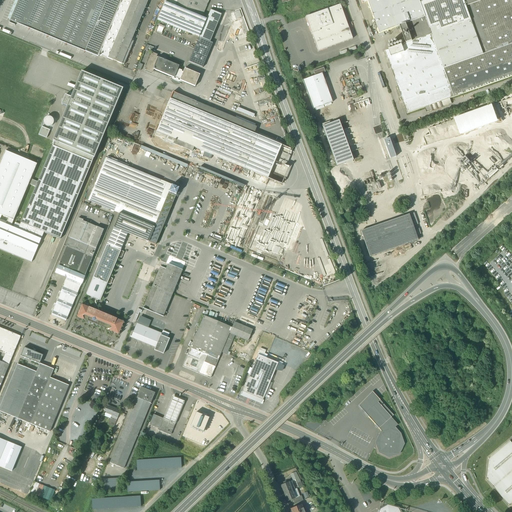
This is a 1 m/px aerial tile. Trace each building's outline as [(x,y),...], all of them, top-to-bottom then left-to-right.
[(121,0),(18,0),(10,20),(98,57),(99,55),(121,0)] [(121,0),(99,55),(103,56),(122,10),(126,0),(121,0)] [(132,0),(127,12),(122,10),(103,56),(122,64),(131,41),(134,42),(136,37),(134,36),(148,0),(132,0)] [(126,0),(122,10),(127,12),(132,0),(126,0)] [(208,0),(177,0),(175,6),(202,17),(208,0)] [(419,0),(366,0),(367,2),(379,34),(397,28),(401,26),(406,24),(426,17),(421,3),(420,2),(419,0)] [(464,0),(428,0),(421,3),(426,17),(430,28),(439,25),(442,31),(471,21),(466,6),(464,0)] [(511,0),(484,0),(466,6),(471,21),(473,26),(484,54),(511,44),(511,0)] [(175,6),(165,2),(157,20),(199,37),(206,19),(202,17),(175,6)] [(353,39),(340,5),(305,17),(318,51),(353,39)] [(206,19),(199,37),(210,42),(222,15),(210,10),(206,19)] [(236,12),(230,14),(238,33),(243,31),(236,12)] [(426,17),(407,24),(413,41),(432,35),(430,28),(426,17)] [(471,21),(442,31),(439,25),(430,28),(432,35),(444,69),(477,57),(478,56),(484,54),(473,26),(471,21)] [(406,24),(401,26),(404,37),(406,40),(407,44),(413,41),(407,24),(406,24)] [(407,44),(385,51),(386,56),(407,114),(425,108),(449,99),(450,99),(454,97),(444,69),(432,35),(413,41),(407,44)] [(210,42),(199,37),(189,62),(203,68),(213,43),(210,42)] [(477,57),(444,69),(454,97),(511,76),(511,44),(484,54),(478,56),(477,57)] [(157,55),(152,53),(146,70),(152,73),(154,69),(153,69),(158,57),(156,56),(157,55)] [(179,66),(158,57),(153,69),(154,69),(174,78),(175,76),(177,70),(179,66)] [(185,68),(183,72),(180,79),(180,80),(195,86),(200,75),(185,68)] [(180,70),(179,71),(177,70),(175,76),(176,77),(176,78),(178,79),(179,78),(180,79),(183,72),(182,72),(182,71),(180,70)] [(54,142),(94,157),(122,89),(81,72),(70,97),(65,96),(61,105),(66,107),(52,141),(54,142)] [(315,76),(302,80),(313,109),(332,103),(322,74),(315,76)] [(197,102),(173,92),(156,132),(169,137),(167,141),(172,143),(173,139),(175,140),(173,144),(193,151),(194,147),(213,155),(212,157),(216,158),(217,157),(282,184),(289,167),(285,165),(292,149),(254,134),(257,127),(197,102)] [(449,99),(425,108),(427,113),(452,104),(450,99),(449,99)] [(455,119),(461,136),(498,122),(492,106),(455,119)] [(50,127),(52,126),(53,124),(53,122),(52,120),(51,118),(49,118),(47,118),(45,119),(44,121),(44,123),(44,125),(46,127),(48,127),(50,127)] [(339,121),(322,126),(337,166),(353,160),(339,121)] [(47,138),(50,131),(42,127),(39,135),(47,138)] [(389,138),(384,140),(390,159),(396,157),(389,138)] [(94,157),(54,142),(20,223),(21,223),(44,232),(60,239),(94,157)] [(37,164),(5,151),(0,163),(0,214),(8,218),(13,220),(37,164)] [(121,159),(108,154),(106,158),(119,163),(121,159)] [(106,158),(88,201),(120,213),(114,228),(126,233),(156,245),(179,188),(172,185),(119,163),(106,158)] [(366,185),(368,194),(381,189),(378,180),(372,183),(370,179),(366,180),(368,185),(366,185)] [(418,225),(414,213),(409,215),(413,226),(418,225)] [(409,215),(361,231),(370,257),(418,240),(417,237),(415,231),(413,226),(409,215)] [(104,229),(79,218),(56,273),(67,277),(52,314),(67,320),(104,229)] [(6,224),(0,221),(0,249),(31,262),(41,239),(18,229),(11,226),(6,224)] [(44,232),(21,223),(18,229),(41,239),(44,232)] [(114,228),(93,278),(107,283),(120,250),(120,251),(121,250),(123,245),(121,244),(126,233),(114,228)] [(185,264),(175,260),(173,266),(182,270),(185,264)] [(168,264),(166,269),(161,267),(152,285),(153,285),(143,308),(143,309),(143,308),(163,317),(163,316),(182,270),(173,266),(168,264)] [(107,283),(93,278),(86,295),(90,297),(98,300),(100,301),(107,283)] [(97,306),(95,301),(98,300),(90,297),(93,303),(93,302),(95,307),(92,309),(100,312),(98,306),(97,306)] [(92,309),(82,304),(76,317),(119,335),(124,322),(117,319),(117,318),(115,318),(100,312),(92,309)] [(232,328),(204,316),(184,367),(211,378),(221,352),(227,354),(235,335),(248,340),(252,330),(234,322),(232,328)] [(161,334),(137,324),(131,337),(155,347),(161,335),(161,334)] [(20,337),(0,329),(0,350),(7,354),(3,363),(9,365),(20,337)] [(169,339),(161,335),(155,347),(154,350),(163,354),(169,339)] [(43,355),(24,348),(21,356),(29,360),(32,361),(39,364),(43,355)] [(278,363),(258,354),(241,394),(261,403),(278,363)] [(0,386),(9,365),(3,363),(0,361),(0,386)] [(26,368),(17,364),(0,406),(0,411),(17,419),(36,372),(29,369),(26,368)] [(39,364),(36,372),(17,419),(31,424),(50,378),(54,369),(39,364)] [(69,385),(50,378),(31,424),(49,432),(69,385)] [(155,393),(141,387),(137,398),(151,403),(155,393)] [(372,392),(359,406),(365,413),(380,400),(372,392)] [(149,425),(158,429),(157,430),(170,436),(175,424),(184,402),(172,397),(163,419),(153,415),(149,425)] [(151,403),(137,398),(130,414),(111,459),(110,463),(124,469),(151,403)] [(380,400),(365,413),(379,429),(391,417),(394,415),(380,400)] [(120,411),(106,406),(103,415),(116,420),(120,411)] [(196,411),(190,427),(203,432),(209,416),(196,411)] [(391,417),(380,428),(380,429),(381,430),(382,429),(382,430),(383,431),(381,433),(376,442),(380,452),(389,457),(399,453),(403,444),(400,434),(395,428),(398,425),(391,417)] [(511,443),(510,441),(489,458),(487,479),(510,506),(511,504),(511,443)] [(8,443),(0,460),(0,466),(11,471),(21,448),(8,443)] [(137,470),(181,467),(181,458),(137,461),(137,470)] [(295,472),(290,474),(293,481),(294,480),(298,478),(295,472)] [(117,478),(104,479),(104,489),(118,488),(117,478)] [(298,478),(294,480),(298,488),(302,486),(298,478)] [(128,492),(159,490),(159,480),(128,482),(128,492)] [(293,481),(289,482),(291,488),(293,488),(294,490),(297,488),(298,488),(294,480),(293,481)] [(30,493),(47,499),(48,498),(51,499),(55,489),(34,482),(30,493)] [(291,488),(289,482),(281,485),(284,493),(292,490),(291,488)] [(292,490),(284,493),(287,502),(290,500),(293,499),(300,496),(297,488),(294,490),(295,491),(293,492),(292,490)] [(92,510),(140,507),(140,496),(92,499),(92,510)] [(300,496),(293,499),(294,501),(293,501),(295,504),(303,501),(301,496),(300,496)]
